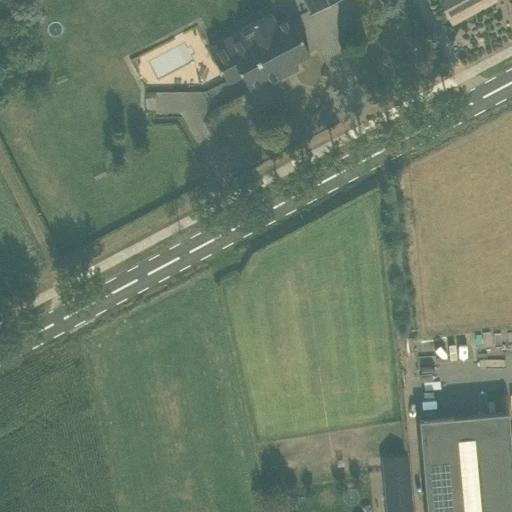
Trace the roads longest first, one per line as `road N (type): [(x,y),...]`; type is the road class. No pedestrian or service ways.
road 1 (secondary): [(0,353),(511,84)]
road 2 (track): [(63,288),(0,166)]
